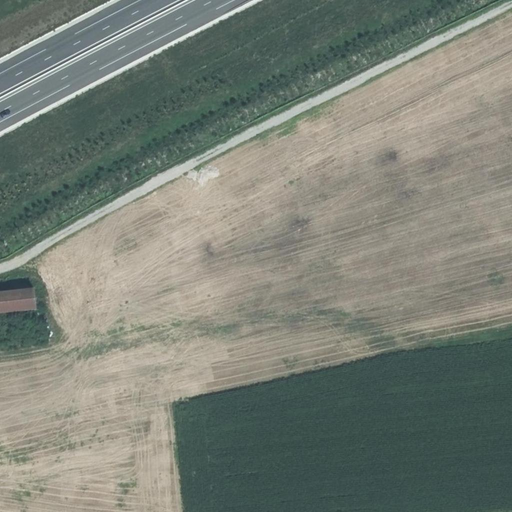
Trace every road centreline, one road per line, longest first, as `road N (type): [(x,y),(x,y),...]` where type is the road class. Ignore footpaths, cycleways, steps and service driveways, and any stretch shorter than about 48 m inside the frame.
road 1 (track): [(511,2),(224,145),(0,269)]
road 2 (motorway): [(0,112),(216,0)]
road 3 (motorway): [(161,0),(0,84)]
